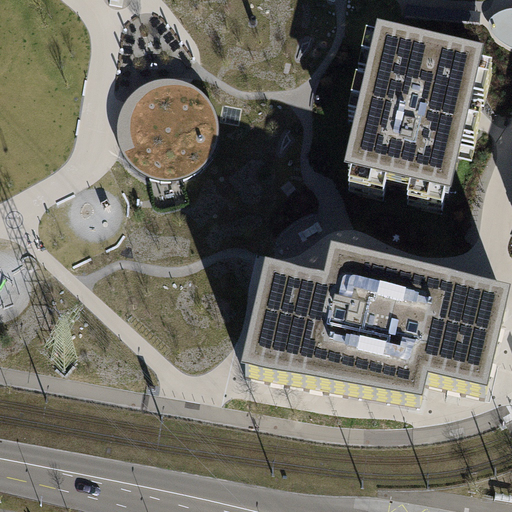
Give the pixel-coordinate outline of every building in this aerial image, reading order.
[(240,73),(250,0),(199,0),(198,6),(224,10),(221,27),(205,25),(203,39),(220,42),(216,69),(240,73)] [(511,12),(510,12),(498,17),(492,21),(490,27),(492,34),(498,43),(509,50),(511,51),(511,12)] [(380,46),(349,182),(448,204),(470,112),(479,68),(380,46)] [(179,179),(196,173),(209,161),(217,145),(219,128),(216,110),(206,95),(192,85),(175,79),(158,80),(141,87),(128,99),(120,114),(117,132),(121,149),(131,164),(145,175),(162,180),(179,179)] [(273,284),(250,383),(423,411),(429,385),(455,392),(489,399),(511,305),(339,267),(332,298),(273,284)] [(511,497),(496,495),(495,502),(511,504),(511,497)]
